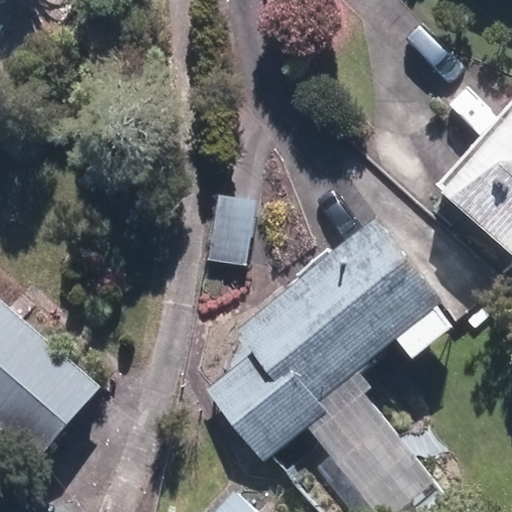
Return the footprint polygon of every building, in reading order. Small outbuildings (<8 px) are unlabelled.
[(511,111),(445,186),(511,246),(511,111)] [(262,197),(227,194),(220,260),(256,263),(262,197)] [(361,375),(406,338),(427,362),(461,334),(441,309),(460,294),(391,211),(244,332),(253,343),(205,382),(272,462),(312,430),(334,456),(318,469),(353,511),(408,511),(448,480),(361,375)] [(0,293),(0,430),(42,466),(110,386),(0,293)] [(24,479),(0,508),(0,511),(78,511),(61,507),(24,479)] [(265,511),(243,492),(225,511),(265,511)]
